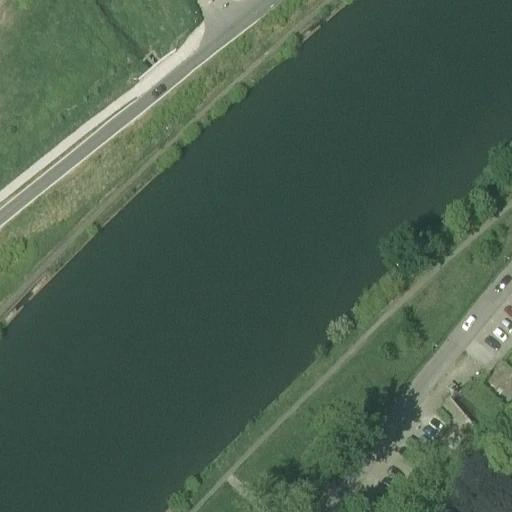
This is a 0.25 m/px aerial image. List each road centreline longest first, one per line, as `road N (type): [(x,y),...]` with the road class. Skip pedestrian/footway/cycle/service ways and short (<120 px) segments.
road 1 (unclassified): [(0,216),(265,0)]
road 2 (tertiary): [(328,511),(511,274)]
